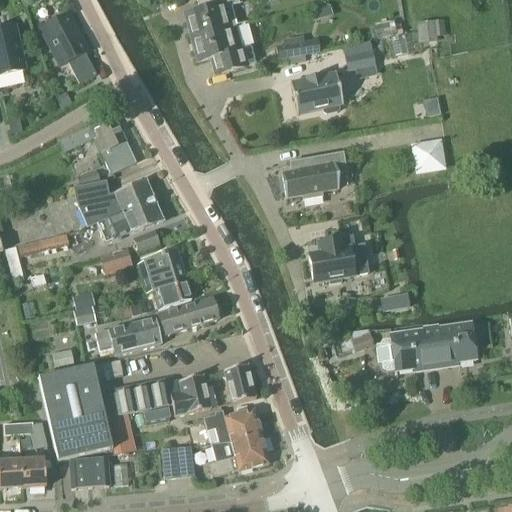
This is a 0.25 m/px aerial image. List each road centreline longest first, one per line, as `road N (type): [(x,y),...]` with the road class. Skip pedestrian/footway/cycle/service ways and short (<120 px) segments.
road 1 (residential): [(317,491),(237,272),(129,86)]
road 2 (unclassified): [(511,437),(475,461),(354,477)]
road 3 (unclassified): [(354,477),(390,487),(511,470)]
road 4 (residential): [(129,86),(0,160)]
